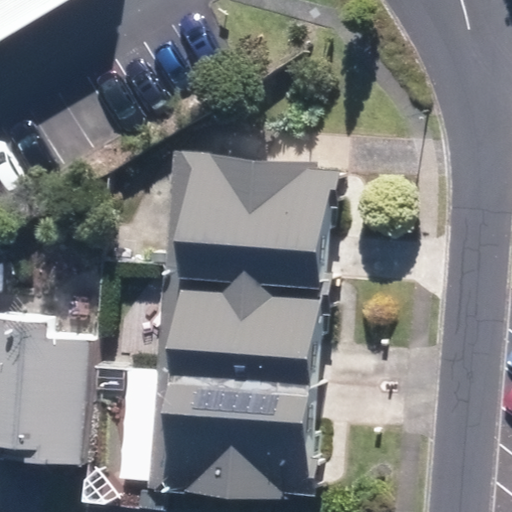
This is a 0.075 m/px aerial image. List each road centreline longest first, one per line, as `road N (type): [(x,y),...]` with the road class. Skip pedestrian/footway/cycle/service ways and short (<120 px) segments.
road 1 (residential): [(483,110),(456,511)]
road 2 (residential): [(483,110),(429,0)]
